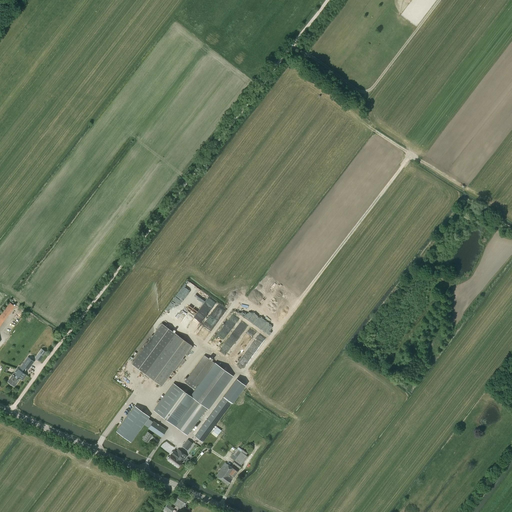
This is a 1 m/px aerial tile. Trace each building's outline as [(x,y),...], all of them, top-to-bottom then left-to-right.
[(198,310),(208,296),(185,280),(169,304),(176,308),(178,304),(182,307),(185,302),(198,310)] [(188,325),(194,315),(188,311),(182,321),(188,325)] [(191,346),(162,323),(132,364),(162,386),(191,346)] [(35,358),(39,361),(46,352),(42,349),(35,358)] [(204,355),(184,382),(194,390),(197,386),(214,363),(204,355)] [(28,358),(15,376),(13,375),(8,382),(14,387),(19,380),(17,378),(18,377),(22,380),(26,375),(24,373),(27,369),(33,362),(28,358)] [(154,410),(187,435),(207,408),(208,409),(233,376),(215,362),(214,363),(197,386),(194,390),(190,396),(174,384),(154,410)] [(200,442),(227,399),(222,395),(194,438),(200,442)] [(131,442),(140,430),(125,419),(116,431),(131,442)] [(161,437),(166,430),(153,421),(148,428),(161,437)] [(215,437),(221,430),(217,426),(211,433),(215,437)] [(146,442),(151,434),(147,431),(142,439),(146,442)] [(187,450),(192,443),(187,440),(182,447),(187,450)] [(182,462),(187,456),(178,449),(175,452),(173,451),(167,459),(178,467),(182,462)] [(240,469),(242,466),(235,460),(232,463),(240,469)] [(216,476),(223,481),(227,475),(228,476),(233,468),(228,464),(228,465),(225,462),(220,468),(221,469),(216,476)] [(238,472),(233,468),(228,476),(227,475),(223,481),(228,485),(234,477),(238,472)] [(179,493),(174,502),(178,505),(177,507),(180,509),(182,507),(188,499),(179,493)]
